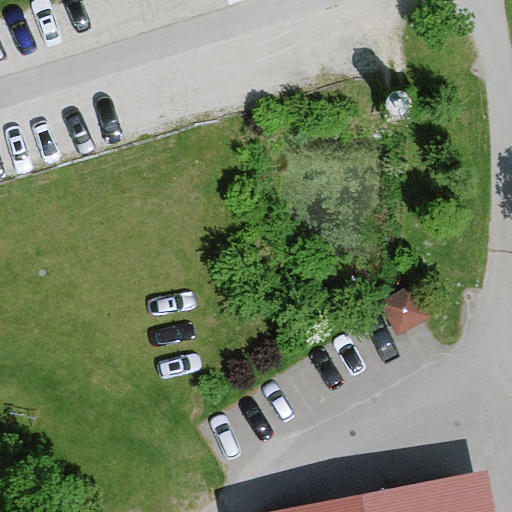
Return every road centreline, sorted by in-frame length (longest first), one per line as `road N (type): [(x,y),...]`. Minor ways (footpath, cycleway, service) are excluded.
road 1 (unclassified): [(489,0),(506,143),(499,351),(511,384)]
road 2 (unclassified): [(0,93),(304,0)]
